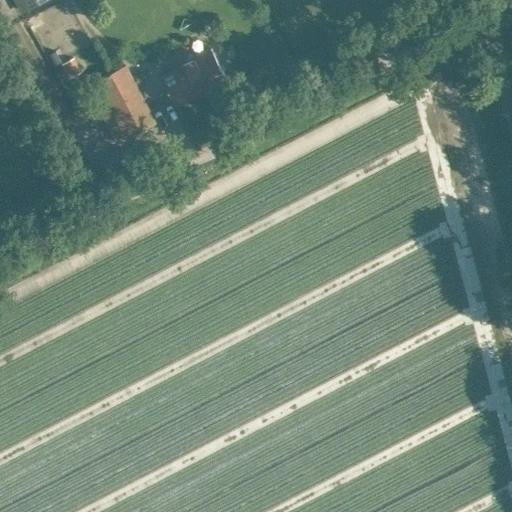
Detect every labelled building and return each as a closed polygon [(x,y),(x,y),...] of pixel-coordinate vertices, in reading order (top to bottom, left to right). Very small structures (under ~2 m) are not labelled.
[(15,0),(22,12),(44,0),(15,0)] [(160,76),(176,105),(208,88),(210,90),(228,81),(211,48),(193,57),(194,59),(160,76)] [(65,67),(62,68),(65,74),(68,72),(70,77),(82,71),(74,57),(63,63),(65,67)] [(104,94),(118,119),(127,137),(155,122),(146,105),(133,79),(104,94)] [(222,127),(202,136),(209,150),(228,141),(222,127)]
